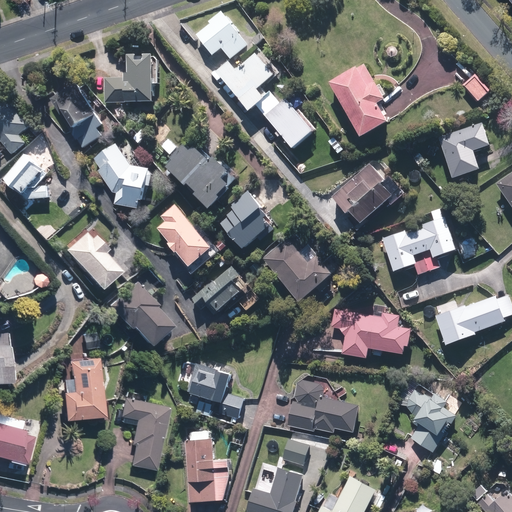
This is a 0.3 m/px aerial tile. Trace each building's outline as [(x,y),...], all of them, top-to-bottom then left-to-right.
[(250,47),(224,13),(200,30),(227,64),(250,47)] [(232,63),(221,72),(254,109),(267,97),(263,92),(282,76),(259,50),(237,68),(232,63)] [(153,100),(153,54),(126,55),(127,82),(103,82),(104,101),(153,100)] [(365,67),(338,83),(367,133),(394,117),(365,67)] [(489,92),(475,76),(462,87),(477,103),(489,92)] [(74,83),(49,100),(83,148),(101,135),(96,128),(102,124),(74,83)] [(294,98),(272,116),(297,145),(318,127),(294,98)] [(0,107),(0,141),(11,154),(24,143),(17,135),(27,126),(6,102),(0,107)] [(484,123),(443,139),(458,177),(486,166),(481,152),(493,148),(484,123)] [(169,140),(161,147),(169,157),(177,149),(169,140)] [(197,140),(173,165),(217,207),(241,183),(197,140)] [(126,141),(99,158),(132,209),(159,192),(126,141)] [(415,148),(408,154),(419,166),(426,160),(415,148)] [(3,179),(20,194),(27,199),(47,198),(47,186),(33,187),(46,174),(22,154),(3,179)] [(399,193),(375,165),(333,200),(357,228),(399,193)] [(511,177),(503,184),(511,195),(511,177)] [(276,222),(253,193),(220,218),(243,248),(276,222)] [(183,208),(162,226),(198,266),(219,247),(183,208)] [(446,216),(389,236),(402,274),(459,254),(446,216)] [(89,228),(68,247),(101,285),(123,266),(89,228)] [(295,234),(270,258),(307,297),(332,274),(295,234)] [(253,260),(246,267),(257,278),(263,271),(253,260)] [(250,284),(233,264),(190,301),(207,321),(250,284)] [(0,298),(2,300),(28,293),(33,288),(34,288),(34,289),(35,289),(36,289),(37,289),(38,288),(39,288),(40,287),(41,287),(41,286),(42,285),(42,284),(43,284),(43,283),(43,282),(43,281),(43,280),(42,279),(42,278),(41,277),(40,276),(39,275),(38,275),(37,275),(36,275),(35,275),(34,275),(33,275),(32,276),(31,276),(31,277),(30,277),(29,278),(17,265),(0,281),(0,298)] [(139,281),(113,302),(147,343),(172,322),(139,281)] [(441,320),(450,343),(510,320),(500,296),(441,320)] [(416,319),(337,311),(334,345),(413,352),(416,319)] [(6,327),(0,326),(0,379),(10,379),(6,327)] [(94,333),(81,335),(82,350),(96,348),(94,333)] [(107,412),(98,354),(74,358),(78,385),(65,387),(70,418),(107,412)] [(202,365),(195,395),(224,403),(222,411),(243,416),(248,392),(236,389),(240,374),(202,365)] [(301,379),(295,425),(361,433),(366,396),(333,392),(334,383),(301,379)] [(461,413),(418,387),(405,408),(417,416),(407,432),(438,451),(461,413)] [(155,465),(168,407),(128,399),(124,415),(140,419),(131,460),(155,465)] [(34,426),(0,415),(0,451),(24,459),(34,426)] [(310,446),(289,439),(282,460),(303,467),(310,446)] [(216,501),(211,440),(185,442),(189,503),(216,501)] [(445,465),(430,457),(424,468),(439,476),(445,465)] [(254,489),(246,511),(292,511),(296,503),(293,502),(301,477),(277,469),(269,494),(254,489)] [(363,511),(375,490),(350,478),(339,499),(329,494),(322,507),(318,511),(363,511)] [(386,496),(378,492),(372,504),(380,508),(386,496)] [(488,495),(478,504),(485,511),(511,511),(511,505),(511,503),(511,499),(505,492),(494,502),(488,495)]
